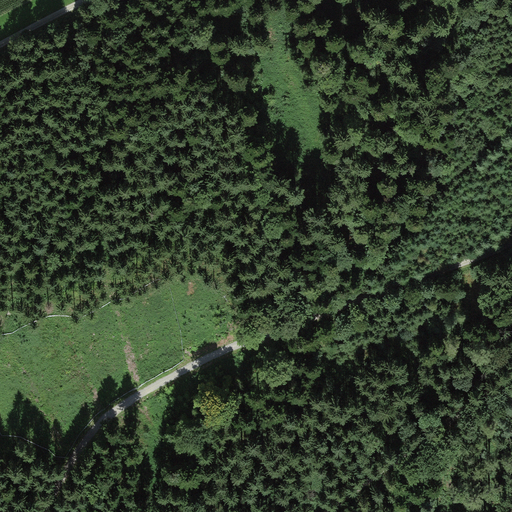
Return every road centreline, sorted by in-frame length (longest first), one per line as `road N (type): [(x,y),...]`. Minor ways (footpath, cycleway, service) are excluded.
road 1 (track): [(43,511),(84,438),(144,390),(213,354),(511,242)]
road 2 (track): [(328,511),(511,375)]
